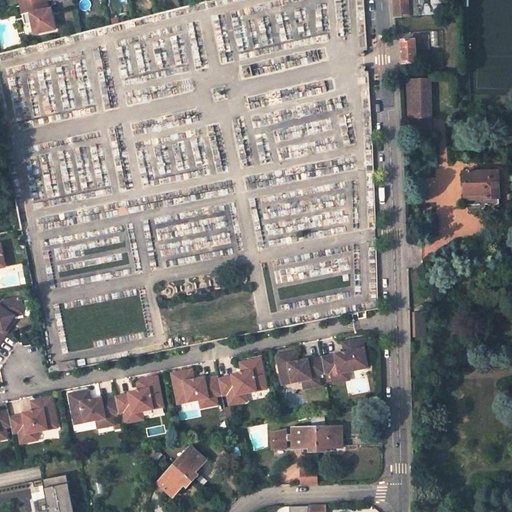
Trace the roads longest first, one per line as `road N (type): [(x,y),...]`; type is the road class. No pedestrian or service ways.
road 1 (residential): [(396,319),(51,384),(25,381)]
road 2 (residential): [(381,0),(396,319)]
road 3 (residential): [(396,319),(401,494)]
road 4 (residential): [(236,511),(271,494),(401,494)]
